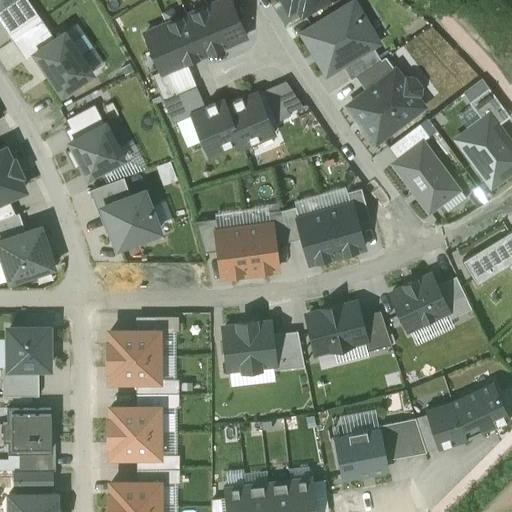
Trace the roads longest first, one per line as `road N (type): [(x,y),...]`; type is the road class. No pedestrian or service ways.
road 1 (residential): [(83,301),(281,295),(352,276),(417,246)]
road 2 (residential): [(287,55),(417,246)]
road 3 (residential): [(0,91),(63,216),(83,301)]
road 4 (residential): [(83,301),(82,511)]
